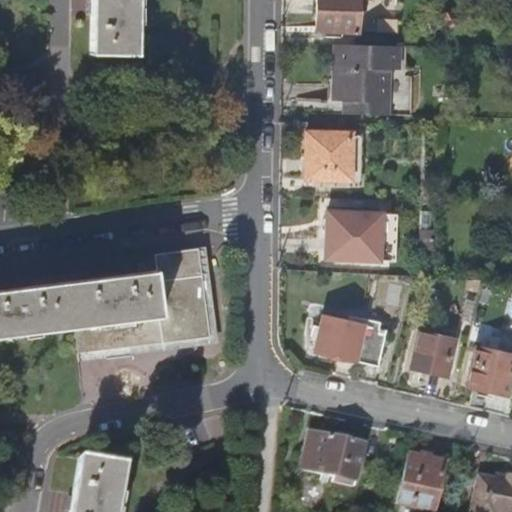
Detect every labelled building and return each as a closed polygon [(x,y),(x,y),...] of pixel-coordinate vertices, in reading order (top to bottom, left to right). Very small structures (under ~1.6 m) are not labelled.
[(90,0),(90,5),(89,56),(144,58),(144,0),(90,0)] [(315,0),(315,10),(314,31),(357,32),(357,0),(315,0)] [(343,101),(342,114),(386,115),(387,70),(397,70),(398,46),(333,44),(333,70),(332,100),(343,101)] [(304,155),(303,179),(349,180),(350,133),(304,132),(304,155)] [(350,133),(349,180),(360,180),(362,133),(350,133)] [(325,235),(323,259),(378,261),(380,213),(326,211),(325,235)] [(0,339),(76,330),(78,354),(217,341),(206,249),(155,253),(157,272),(99,280),(5,291),(0,291),(0,339)] [(321,316),(312,351),(340,358),(377,366),(385,331),(321,316)] [(417,332),(408,368),(422,371),(445,377),(453,340),(417,332)] [(511,355),(473,347),(464,387),(486,392),(505,396),(511,365),(511,355)] [(308,432),(300,470),(354,482),(363,445),(334,438),(308,432)] [(123,511),(132,459),(79,449),(70,503),(68,511),(123,511)] [(406,453),(395,505),(424,511),(432,511),(444,462),(424,458),(406,453)] [(478,476),(469,511),(511,511),(511,477),(508,477),(507,483),(501,481),(501,478),(495,477),(494,480),(478,476)]
